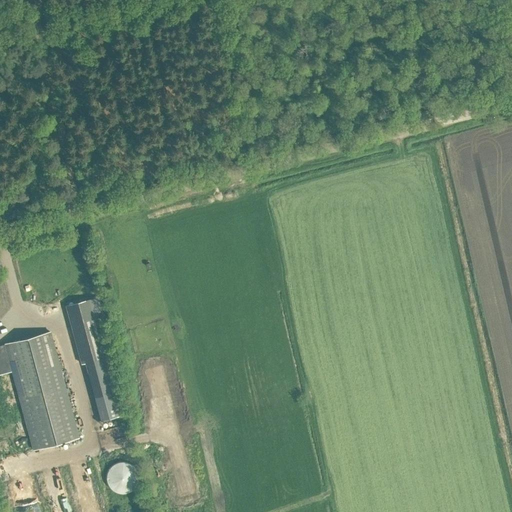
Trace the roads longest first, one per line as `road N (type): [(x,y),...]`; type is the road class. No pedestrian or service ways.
road 1 (unclassified): [(0,237),(511,102)]
road 2 (track): [(74,216),(33,0)]
